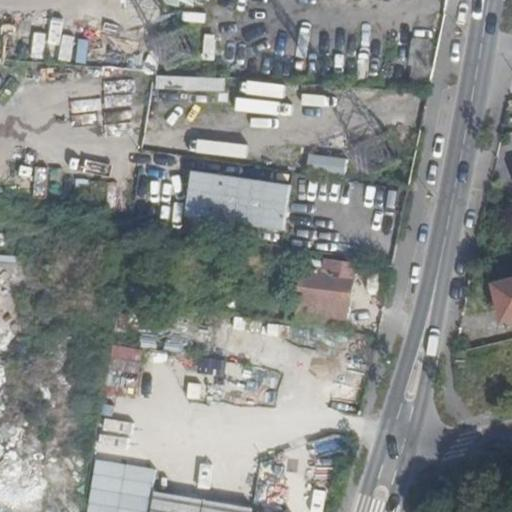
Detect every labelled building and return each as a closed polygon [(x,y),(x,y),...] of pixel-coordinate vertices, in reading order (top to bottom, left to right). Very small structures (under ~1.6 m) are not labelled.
[(90,64),(93,38),(80,37),(77,62),(90,64)] [(413,37),(410,67),(432,69),(434,39),(413,37)] [(160,75),(159,90),(228,92),(228,78),(160,75)] [(188,217),(287,233),(295,185),(196,169),(188,217)] [(131,300),(142,227),(131,225),(120,298),(131,300)] [(0,254),(0,318),(16,319),(19,256),(0,254)] [(353,280),(355,265),(328,261),(327,271),(307,268),(299,320),(347,327),(355,280),(353,280)] [(511,318),(511,280),(496,285),(505,321),(511,318)] [(109,381),(137,385),(142,349),(114,345),(109,381)]
